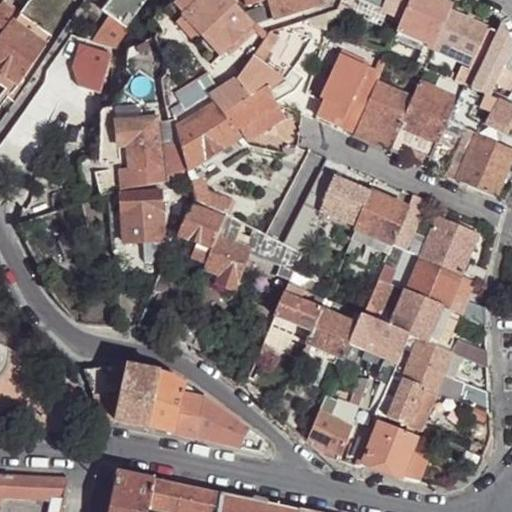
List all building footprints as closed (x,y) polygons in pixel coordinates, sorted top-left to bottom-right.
[(109,0),(102,10),(110,17),(126,29),(146,0),(109,0)] [(230,0),(200,0),(199,1),(184,15),(186,17),(201,33),(222,55),(254,25),(230,0)] [(266,0),(268,4),(273,19),(324,2),(323,0),(266,0)] [(358,0),(382,11),(386,0),(358,0)] [(411,0),(386,0),(382,11),(387,13),(403,20),(411,0)] [(406,34),(425,43),(429,45),(433,48),(450,12),(452,6),(439,0),(411,0),(403,20),(399,30),(406,34)] [(3,3),(0,7),(0,11),(6,15),(11,8),(3,3)] [(340,4),(337,10),(335,15),(341,18),(346,7),(340,4)] [(6,15),(12,20),(17,13),(11,8),(6,15)] [(252,12),(256,26),(268,21),(264,9),(252,12)] [(0,36),(12,20),(6,15),(0,11),(0,36)] [(433,48),(432,50),(471,68),(469,72),(478,76),(498,33),(450,12),(433,48)] [(326,31),(327,13),(310,19),(310,24),(326,31)] [(382,23),(399,30),(403,20),(387,13),(382,23)] [(110,17),(93,42),(116,48),(128,31),(126,29),(110,17)] [(201,33),(186,17),(179,23),(194,40),(201,33)] [(0,36),(0,69),(2,71),(18,83),(45,45),(12,20),(0,36)] [(286,44),(298,23),(269,33),(237,79),(249,98),(266,88),(276,105),(289,95),(295,93),(306,79),(283,60),(290,46),(286,44)] [(478,76),(471,91),(485,97),(490,99),(495,86),(503,70),(511,50),(511,46),(502,25),(498,33),(478,76)] [(399,30),(396,36),(403,41),(406,34),(399,30)] [(425,43),(415,67),(424,71),(432,50),(433,48),(429,45),(425,43)] [(113,54),(81,45),(77,54),(81,74),(107,74),(113,54)] [(451,74),(448,82),(461,87),(471,91),(478,76),(469,72),(460,69),(457,77),(451,74)] [(511,75),(503,70),(495,86),(511,95),(511,93),(511,75)] [(2,71),(0,73),(0,83),(12,92),(18,83),(2,71)] [(178,104),(183,112),(208,96),(217,91),(207,73),(173,94),(178,104)] [(362,111),(374,84),(352,75),(340,101),(362,111)] [(208,96),(213,104),(215,104),(235,132),(236,131),(238,130),(247,143),(285,118),(277,106),(276,105),(266,88),(249,98),(237,79),(217,91),(208,96)] [(377,83),(352,137),(390,153),(395,142),(400,129),(413,98),(377,83)] [(419,84),(413,98),(400,129),(436,145),(446,123),(452,110),(456,100),(419,84)] [(471,91),(461,87),(456,100),(467,105),(479,111),(485,97),(471,91)] [(490,99),(485,97),(479,111),(491,117),(499,103),(490,99)] [(467,105),(456,100),(452,110),(464,115),(467,105)] [(511,131),(511,108),(504,105),(499,103),(491,117),(488,122),(505,129),(511,131)] [(169,110),(173,118),(183,112),(178,104),(169,110)] [(175,127),(186,171),(190,168),(236,140),(243,149),(247,146),(236,131),(235,132),(215,104),(213,104),(175,127)] [(464,115),(452,110),(446,123),(476,135),(478,136),(483,123),(464,115)] [(126,177),(128,187),(158,179),(165,177),(186,171),(175,127),(173,120),(168,121),(158,122),(157,118),(115,122),(117,146),(126,146),(129,170),(126,177)] [(505,129),(488,122),(486,129),(502,135),(505,129)] [(476,135),(446,123),(436,145),(435,148),(449,154),(457,135),(464,138),(474,141),(476,135)] [(436,145),(400,129),(395,142),(405,147),(431,157),(435,148),(436,145)] [(511,151),(478,136),(476,135),(474,141),(457,182),(497,199),(511,165),(511,151)] [(457,182),(474,141),(464,138),(447,178),(457,182)] [(395,142),(390,153),(400,157),(405,147),(395,142)] [(190,183),(197,181),(190,168),(186,171),(190,180),(190,183)] [(168,187),(190,180),(186,171),(165,177),(168,187)] [(319,211),(323,202),(331,182),(319,176),(306,205),(319,211)] [(359,217),(369,192),(334,177),(331,182),(323,202),(353,215),(359,217)] [(128,187),(120,189),(121,194),(159,190),(158,179),(128,187)] [(210,207),(206,193),(203,180),(197,181),(190,183),(194,199),(210,207)] [(159,190),(121,194),(119,194),(120,214),(121,214),(123,244),(143,243),(162,241),(163,241),(159,190)] [(355,229),(390,245),(392,245),(407,208),(369,192),(359,217),(355,226),(354,229),(355,229)] [(211,207),(224,215),(225,216),(232,202),(206,193),(210,207),(211,207)] [(392,245),(403,250),(420,258),(423,250),(408,244),(426,202),(412,196),(407,208),(392,245)] [(333,217),(350,224),(353,215),(323,202),(319,211),(325,214),(325,213),(333,216),(333,217)] [(177,235),(211,248),(215,238),(223,219),(209,213),(190,204),(177,235)] [(282,244),(300,254),(315,219),(319,211),(306,205),(304,204),(282,244)] [(209,213),(223,219),(224,215),(211,207),(209,213)] [(223,219),(215,238),(233,245),(241,225),(225,216),(224,215),(223,219)] [(350,224),(355,226),(359,217),(353,215),(350,224)] [(423,250),(420,258),(461,275),(479,235),(438,218),(423,250)] [(315,219),(300,254),(305,256),(321,223),(315,219)] [(361,243),(387,254),(390,245),(355,229),(353,232),(364,237),(361,243)] [(350,238),(361,243),(364,237),(353,232),(350,238)] [(172,248),(206,262),(211,248),(177,235),(172,248)] [(259,248),(295,266),(300,254),(282,244),(265,236),(259,248)] [(206,262),(204,270),(219,276),(236,281),(248,250),(233,245),(215,238),(211,248),(206,262)] [(162,241),(143,243),(144,264),(164,262),(162,241)] [(406,291),(441,306),(447,309),(461,275),(420,258),(406,291)] [(376,278),(389,284),(394,273),(381,268),(376,278)] [(447,309),(451,311),(458,314),(465,298),(473,278),(461,275),(447,309)] [(236,281),(219,276),(215,284),(233,291),(236,281)] [(175,292),(167,288),(157,313),(166,316),(175,292)] [(389,326),(408,335),(427,342),(432,329),(441,306),(406,291),(404,291),(389,326)] [(311,331),(320,309),(284,295),(274,316),(288,321),(311,331)] [(458,314),(485,325),(486,306),(465,298),(458,314)] [(327,313),(331,302),(325,300),(321,310),(327,313)] [(441,306),(432,329),(441,333),(451,311),(447,309),(441,306)] [(348,344),(356,325),(349,322),(327,313),(321,310),(320,309),(311,331),(308,338),(305,345),(307,345),(311,348),(334,356),(337,358),(340,359),(341,359),(348,344)] [(356,325),(361,315),(361,314),(354,312),(349,322),(356,325)] [(178,338),(195,349),(205,321),(187,314),(178,338)] [(366,341),(386,349),(399,354),(404,343),(408,335),(389,326),(361,315),(356,325),(348,344),(363,350),(366,341)] [(437,393),(490,412),(489,392),(452,378),(442,375),(451,352),(427,342),(408,335),(404,343),(410,346),(416,347),(404,374),(393,370),(391,375),(394,377),(423,387),(437,393)] [(461,356),(489,367),(487,350),(457,339),(451,352),(461,356)] [(363,350),(382,359),(386,349),(366,341),(363,350)] [(308,353),(331,363),(334,356),(311,348),(308,353)] [(374,380),(387,384),(391,375),(393,370),(399,354),(386,349),(382,359),(374,380)] [(442,375),(452,378),(461,356),(451,352),(442,375)] [(334,371),(340,359),(337,358),(335,364),(331,363),(329,368),(334,371)] [(361,379),(368,378),(365,360),(358,361),(361,379)] [(123,387),(129,366),(108,367),(109,374),(113,375),(112,384),(123,387)] [(116,421),(146,428),(159,373),(129,366),(123,387),(120,401),(116,421)] [(106,398),(109,398),(112,384),(113,375),(109,374),(108,367),(84,370),(91,391),(94,400),(105,402),(106,398)] [(159,373),(146,428),(174,433),(183,392),(186,384),(173,376),(159,373)] [(373,419),(380,421),(382,415),(407,426),(423,387),(394,377),(386,395),(383,394),(373,419)] [(354,394),(361,397),(368,378),(361,379),(357,379),(352,394),(354,394)] [(109,398),(120,401),(123,387),(112,384),(109,398)] [(422,432),(437,393),(423,387),(407,426),(422,432)] [(183,392),(174,433),(194,437),(203,396),(183,392)] [(350,404),(358,407),(361,397),(354,394),(350,404)] [(203,396),(194,437),(234,446),(238,423),(203,396)] [(101,418),(116,421),(120,401),(109,398),(106,398),(105,402),(94,400),(95,402),(100,414),(101,418)] [(322,454),(339,459),(357,409),(338,401),(336,404),(324,399),(306,442),(322,454)] [(0,429),(79,426),(78,403),(0,406),(0,429)] [(363,463),(380,421),(373,419),(354,465),(359,466),(363,463)] [(412,450),(416,437),(380,421),(363,463),(386,472),(400,478),(412,450)] [(264,441),(238,423),(234,446),(259,451),(264,441)] [(400,478),(419,482),(428,456),(412,450),(400,478)] [(118,472),(109,511),(148,511),(149,508),(155,480),(118,472)] [(0,497),(31,500),(32,477),(0,475),(0,497)] [(51,500),(63,502),(68,479),(59,478),(32,477),(31,500),(51,500)] [(155,480),(149,508),(167,511),(219,511),(222,494),(155,480)] [(264,511),(267,503),(252,501),(222,494),(219,511),(264,511)] [(61,511),(63,502),(51,500),(48,511),(61,511)] [(264,511),(299,511),(268,504),(267,503),(264,511)]
